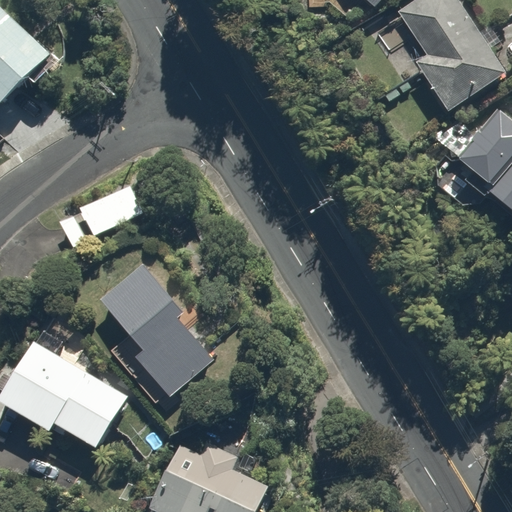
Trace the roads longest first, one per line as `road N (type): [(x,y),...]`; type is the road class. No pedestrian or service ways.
road 1 (tertiary): [(209,80),(468,511)]
road 2 (residential): [(209,80),(0,207)]
